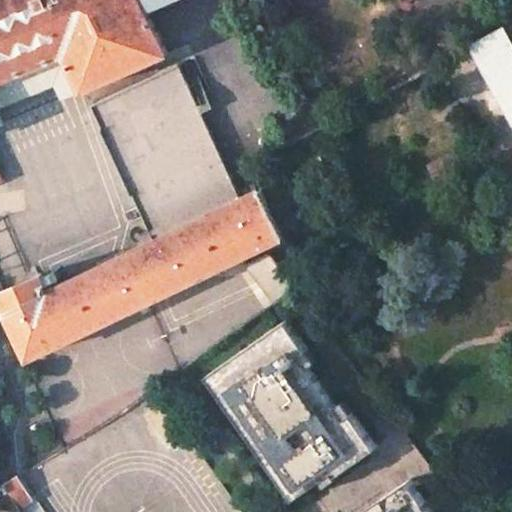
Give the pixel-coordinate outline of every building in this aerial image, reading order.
[(143,0),(0,0),(0,80),(67,52),(85,89),(169,53),(147,7),(143,0)] [(511,36),(506,27),(475,44),(511,110),(511,36)] [(0,80),(0,125),(4,124),(0,114),(0,102),(63,75),(71,95),(85,89),(67,52),(0,80)] [(95,101),(155,241),(243,200),(184,62),(95,101)] [(326,123),(311,99),(306,102),(317,120),(290,136),(293,141),(326,123)] [(511,120),(476,140),(428,164),(439,184),(511,144),(511,120)] [(32,355),(238,257),(264,245),(265,245),(286,235),(264,190),(243,200),(155,241),(50,290),(11,308),(32,355)] [(264,245),(238,257),(274,303),(282,298),(283,299),(297,288),(281,267),(282,267),(265,245),(264,245)] [(41,273),(3,290),(11,308),(50,290),(41,273)] [(307,349),(286,319),(207,375),(295,499),(322,479),(327,486),(339,477),(337,475),(377,446),(352,411),(344,417),(331,399),(318,408),(302,386),(316,377),(300,354),(307,349)] [(331,399),(316,377),(302,386),(318,408),(331,399)] [(18,475),(2,485),(18,508),(25,504),(34,498),(18,475)] [(430,511),(424,503),(425,501),(409,479),(383,497),(388,505),(378,511),(430,511)] [(2,485),(0,486),(0,511),(15,511),(19,510),(18,508),(2,485)] [(43,511),(34,498),(25,504),(29,511),(43,511)]
